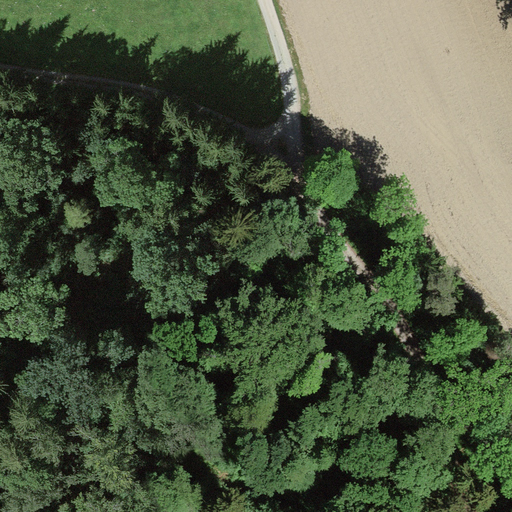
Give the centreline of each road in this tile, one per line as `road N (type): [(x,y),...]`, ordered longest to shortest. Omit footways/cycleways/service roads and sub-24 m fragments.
road 1 (track): [(467,511),(412,336),(319,224),(293,147)]
road 2 (track): [(293,147),(0,53)]
road 3 (track): [(293,147),(290,78),(265,0)]
